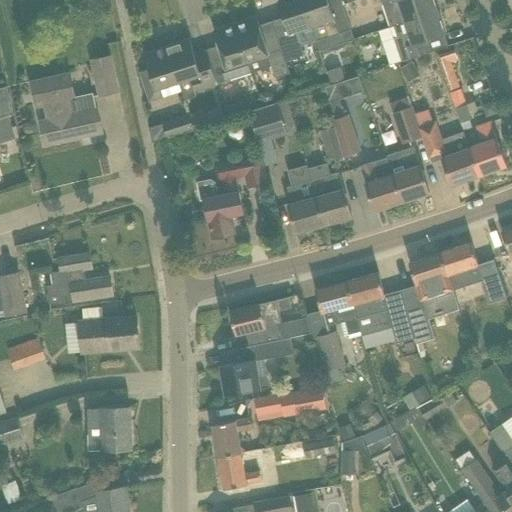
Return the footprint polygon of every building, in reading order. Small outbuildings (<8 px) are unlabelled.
[(287,28),(275,32),(284,61),(303,55),(300,46),(305,44),(316,40),(311,25),(302,0),(279,0),(278,1),(287,28)] [(328,0),(302,0),(311,25),(316,40),(351,30),(343,7),(332,11),(328,0)] [(381,0),(390,27),(405,22),(437,11),(433,0),(381,0)] [(401,61),(413,57),(425,53),(422,42),(445,34),(437,11),(405,22),(390,27),(394,38),(401,61)] [(256,16),(235,23),(251,72),(284,61),(275,32),(263,36),(256,16)] [(220,50),(208,54),(217,83),(251,72),(235,23),(213,30),(220,50)] [(217,83),(208,54),(206,49),(194,53),(189,38),(166,46),(178,82),(190,78),(194,91),(217,83)] [(150,101),(163,97),(160,88),(178,82),(166,46),(144,53),(149,68),(140,71),(150,101)] [(449,89),(459,86),(450,62),(457,59),(454,51),(437,56),(449,89)] [(98,95),(118,91),(110,56),(91,60),(98,95)] [(421,75),(412,61),(401,68),(409,82),(421,75)] [(327,72),(331,84),(344,80),(340,68),(327,72)] [(97,108),(96,108),(93,95),(75,98),(69,73),(31,81),(36,107),(44,105),(47,119),(39,121),(45,145),(103,132),(97,108)] [(0,88),(0,117),(13,113),(7,86),(0,88)] [(449,93),(460,123),(472,119),(461,89),(449,93)] [(262,107),(274,103),(272,97),(265,92),(258,94),(262,107)] [(258,143),(287,135),(282,114),(290,112),(286,99),(274,103),(262,107),(249,112),(258,143)] [(497,113),(493,101),(482,105),(486,117),(497,113)] [(402,144),(422,137),(419,127),(414,115),(415,114),(413,106),(391,113),(402,144)] [(189,115),(193,129),(206,125),(201,111),(189,115)] [(189,115),(181,117),(162,123),(167,138),(186,132),(193,129),(189,115)] [(348,115),(333,119),(335,126),(343,155),(360,149),(348,115)] [(419,127),(422,137),(429,155),(440,151),(452,185),(479,175),(469,147),(463,131),(442,139),(435,121),(433,122),(419,127)] [(469,147),(479,175),(506,166),(490,122),(477,126),(483,142),(469,147)] [(229,130),(229,134),(231,138),(234,140),(238,140),(241,138),(243,134),(243,130),(241,127),(238,125),(234,125),(231,127),(229,130)] [(335,126),(320,130),(328,161),(344,157),(335,126)] [(196,149),(182,133),(168,145),(181,161),(196,149)] [(393,173),(402,202),(429,193),(423,174),(420,164),(420,165),(414,146),(399,151),(387,155),(393,173)] [(267,182),(263,163),(261,154),(217,164),(221,180),(223,179),(226,193),(218,195),(215,182),(210,179),(197,182),(200,200),(204,199),(208,220),(210,220),(213,237),(235,232),(232,215),(243,213),(239,190),(236,177),(245,175),(248,186),(267,182)] [(365,182),(368,191),(375,210),(402,202),(393,173),(378,178),(373,162),(360,166),(365,182)] [(311,180),(324,225),(352,217),(346,198),(343,188),(343,189),(338,172),(311,180)] [(324,225),(311,180),(296,184),(287,187),(291,203),(288,204),(291,213),(296,233),(324,225)] [(511,227),(501,231),(508,250),(511,259),(511,227)] [(471,242),(440,252),(452,289),(452,290),(480,281),(480,280),(483,279),(471,242)] [(421,300),(452,290),(452,289),(440,252),(409,262),(421,300)] [(50,303),(92,297),(112,294),(109,276),(85,280),(83,268),(91,267),(89,253),(60,258),(62,271),(51,272),(53,285),(47,286),(50,303)] [(0,291),(4,317),(26,313),(18,272),(0,275),(0,291)] [(347,281),(362,335),(392,327),(396,343),(415,338),(407,311),(401,290),(385,295),(378,272),(347,281)] [(500,278),(483,283),(490,302),(507,297),(500,277),(499,277),(500,278)] [(362,335),(347,281),(315,289),(321,309),(326,327),(340,323),(344,336),(349,338),(362,335)] [(276,299),(230,310),(236,334),(246,332),(250,346),(290,338),(311,333),(307,319),(283,324),(279,310),(276,299)] [(423,306),(407,311),(415,338),(417,344),(435,338),(427,314),(425,306),(423,306)] [(81,353),(120,349),(139,347),(136,315),(116,318),(78,322),(79,336),(81,353)] [(316,338),(324,370),(343,365),(335,333),(316,338)] [(46,358),(38,338),(7,349),(14,370),(46,358)] [(260,360),(293,355),(290,338),(250,346),(242,348),(244,361),(221,365),(226,394),(269,387),(267,374),(263,375),(260,360)] [(429,397),(422,386),(411,392),(417,403),(429,397)] [(297,412),(326,407),(322,387),(256,399),(258,414),(283,409),(284,416),(297,413),(297,412)] [(449,392),(432,402),(437,411),(454,401),(449,392)] [(396,432),(423,416),(425,416),(419,408),(418,406),(390,422),(396,432)] [(88,409),(88,428),(101,428),(102,449),(111,449),(131,449),(130,408),(110,408),(88,409)] [(376,412),(369,418),(374,425),(382,418),(376,412)] [(0,421),(0,446),(24,439),(17,416),(0,421)] [(252,429),(250,417),(232,421),(213,424),(218,456),(242,452),(241,447),(238,432),(252,429)] [(349,424),(338,428),(343,440),(354,436),(349,424)] [(366,446),(394,433),(390,424),(362,437),(366,446)] [(511,437),(502,424),(489,432),(507,459),(511,466),(511,437)] [(334,439),(302,445),(304,458),(336,452),(334,439)] [(341,450),(341,462),(354,462),(354,451),(341,450)] [(224,488),(244,485),(263,481),(261,471),(246,474),(242,453),(242,452),(218,456),(224,488)] [(511,511),(511,466),(507,459),(493,468),(505,487),(507,486),(509,489),(500,496),(496,498),(505,511),(511,511)] [(475,461),(462,470),(466,475),(483,501),(497,491),(475,461)] [(15,481),(1,486),(8,504),(22,499),(15,481)] [(97,492),(100,511),(128,511),(124,487),(105,490),(97,492)] [(67,511),(83,506),(77,488),(52,497),(57,511),(67,511)] [(315,511),(312,493),(293,496),(295,511),(315,511)] [(291,511),(288,496),(255,503),(256,511),(291,511)]
